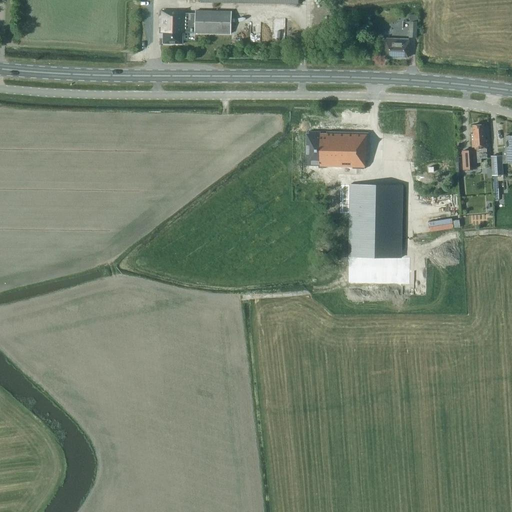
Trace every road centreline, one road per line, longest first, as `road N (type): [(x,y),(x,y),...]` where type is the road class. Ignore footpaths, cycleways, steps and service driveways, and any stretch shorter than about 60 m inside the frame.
road 1 (unclassified): [(511,114),(425,100),(0,88)]
road 2 (primary): [(511,91),(411,79),(0,69)]
